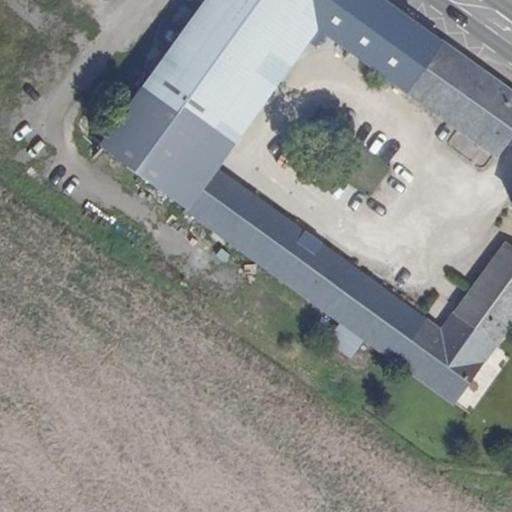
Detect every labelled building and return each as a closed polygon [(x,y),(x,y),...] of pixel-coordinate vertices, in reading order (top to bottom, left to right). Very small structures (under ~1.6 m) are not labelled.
[(182,207),(217,161),(313,30),(335,0),(196,0),(129,94),(116,113),(94,142),(182,207)] [(448,44),(387,0),(335,0),(313,30),(408,99),(448,44)] [(511,137),(511,90),(448,44),(408,99),(495,161),(511,137)] [(116,113),(129,94),(114,84),(101,99),(116,113)] [(250,227),(271,200),(217,161),(182,207),(221,236),(237,217),(250,227)] [(275,275),(310,230),(271,200),(250,227),(237,217),(221,236),(275,275)] [(419,308),(310,230),(275,275),(393,363),(422,323),(413,316),(419,308)] [(508,319),(511,313),(511,244),(506,240),(468,290),(508,319)] [(447,403),(508,319),(468,290),(443,323),(419,308),(413,316),(422,323),(393,363),(447,403)]
